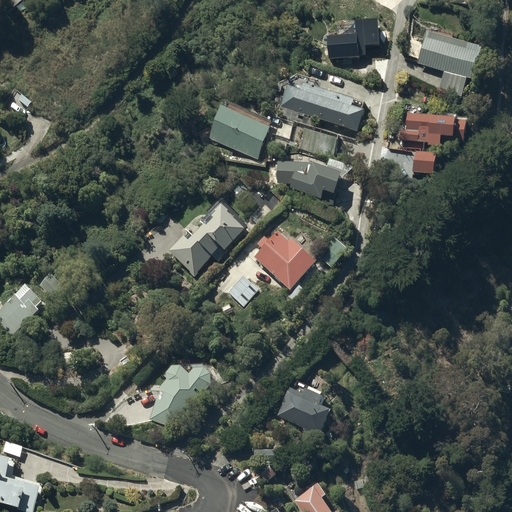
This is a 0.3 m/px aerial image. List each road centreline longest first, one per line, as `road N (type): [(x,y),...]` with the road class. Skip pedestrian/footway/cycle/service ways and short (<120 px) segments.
road 1 (residential): [(168,461),(268,373),(343,280),(360,243),(405,4)]
road 2 (residential): [(168,461),(68,431),(0,392)]
